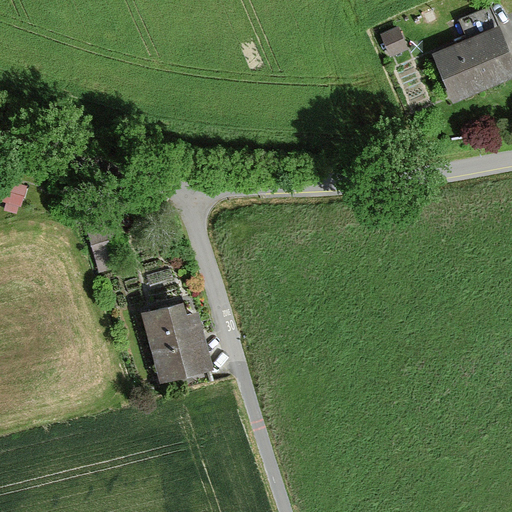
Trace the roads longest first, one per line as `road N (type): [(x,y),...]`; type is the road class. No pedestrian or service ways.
road 1 (unclassified): [(286,511),(185,189)]
road 2 (residential): [(185,189),(410,179),(511,161)]
road 3 (residential): [(0,127),(185,189)]
